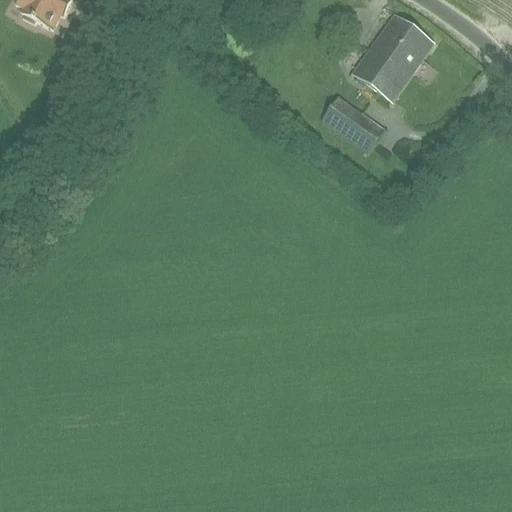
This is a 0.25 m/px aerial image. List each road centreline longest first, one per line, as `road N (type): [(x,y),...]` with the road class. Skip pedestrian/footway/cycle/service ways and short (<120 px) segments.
road 1 (unclassified): [(0,262),(90,148),(153,0)]
road 2 (unclassified): [(511,78),(418,0)]
